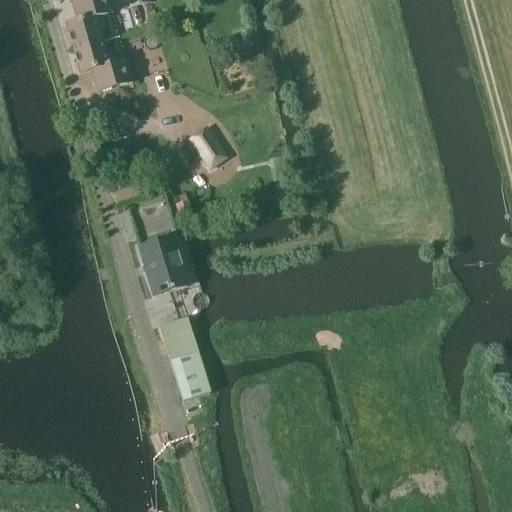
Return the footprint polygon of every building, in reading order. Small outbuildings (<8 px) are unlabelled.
[(74,53),(103,45),(99,33),(105,32),(101,19),(108,17),(102,0),(79,0),(71,2),(77,24),(66,27),(74,53)] [(106,56),(103,45),(74,53),(81,77),(92,74),(98,95),(133,85),(133,84),(128,85),(122,65),(115,67),(112,54),(106,56)] [(211,172),(228,161),(212,137),(195,149),(211,172)] [(188,207),(175,210),(178,222),(191,219),(188,207)] [(155,299),(189,288),(174,239),(140,250),(155,299)] [(170,362),(198,354),(187,320),(160,329),(170,362)] [(198,354),(170,363),(170,362),(173,371),(201,363),(198,354)] [(201,363),(173,371),(183,404),(211,396),(201,363)]
